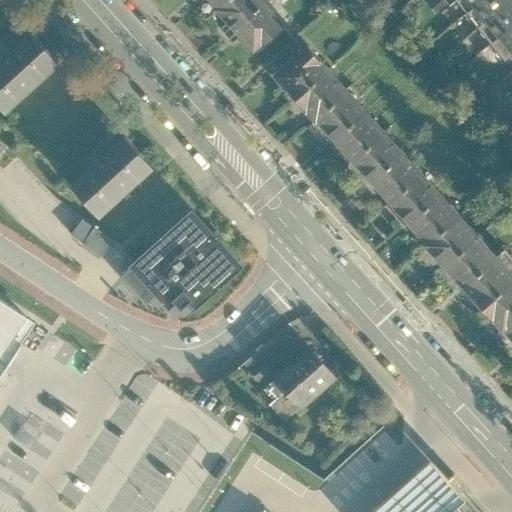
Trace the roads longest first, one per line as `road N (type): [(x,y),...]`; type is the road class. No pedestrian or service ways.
road 1 (residential): [(0,249),(170,348),(228,340),(316,253)]
road 2 (tertiary): [(316,253),(90,0)]
road 3 (tertiary): [(511,470),(316,253)]
